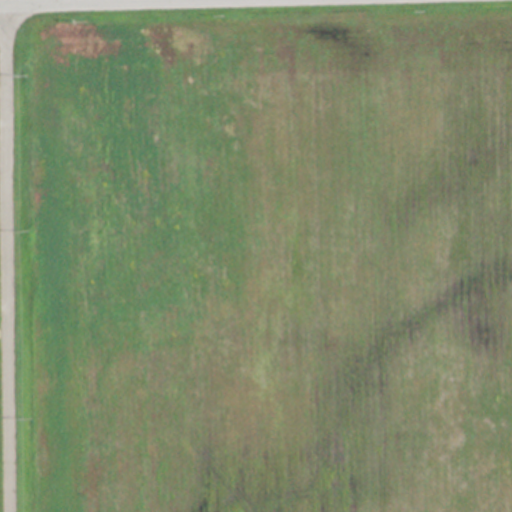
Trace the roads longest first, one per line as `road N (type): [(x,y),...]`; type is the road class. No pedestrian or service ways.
road 1 (residential): [(7,511),(4,5)]
road 2 (residential): [(192,0),(0,5)]
